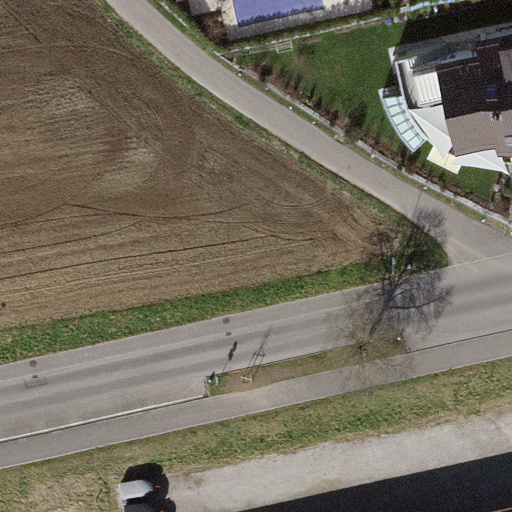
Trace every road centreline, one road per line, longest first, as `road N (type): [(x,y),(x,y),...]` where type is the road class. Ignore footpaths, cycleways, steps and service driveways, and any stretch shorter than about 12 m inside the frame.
road 1 (residential): [(511,297),(0,409)]
road 2 (residential): [(135,0),(246,104),(485,241),(511,279)]
